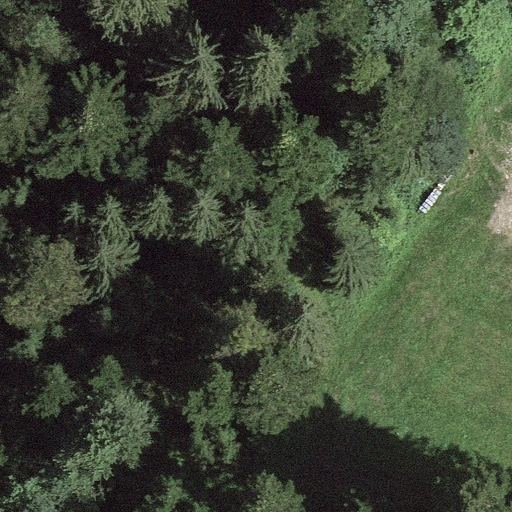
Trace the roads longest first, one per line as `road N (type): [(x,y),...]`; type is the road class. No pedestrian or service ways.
road 1 (track): [(301,444),(304,291),(276,209),(157,89),(10,0)]
road 2 (track): [(0,388),(44,393),(165,497),(214,502),(301,444)]
road 3 (track): [(511,478),(301,444)]
